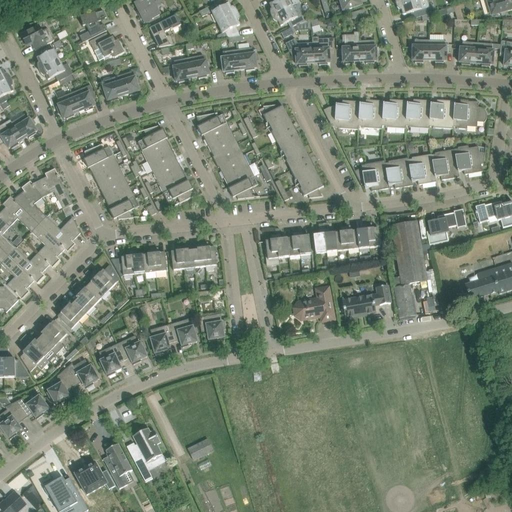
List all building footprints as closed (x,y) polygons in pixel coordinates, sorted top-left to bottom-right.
[(143,0),(135,4),(145,23),(160,16),(159,15),(155,7),(163,3),(161,0),(146,0),(144,1),(143,0)] [(278,0),(279,1),(270,5),(272,10),(271,11),(271,12),(271,13),(271,15),(271,16),(272,17),(299,4),(300,3),(298,0),(278,0)] [(361,1),(360,0),(342,0),(340,1),(343,11),(360,6),(359,2),(361,1)] [(426,0),(413,0),(396,5),(397,6),(397,8),(398,9),(399,10),(400,11),(402,10),(403,15),(413,13),(414,19),(428,15),(426,8),(429,7),(426,0)] [(486,0),(490,15),(499,12),(500,14),(501,14),(502,16),(506,15),(505,13),(511,10),(511,1),(511,2),(511,0),(486,0)] [(217,23),(237,13),(237,12),(236,11),(235,10),(234,9),(233,8),(231,9),(229,4),(212,13),(217,23)] [(301,15),(299,4),(272,17),(273,19),(273,20),(274,21),(276,22),(277,22),(278,22),(281,27),(290,22),(292,28),(305,22),(301,15)] [(207,8),(199,12),(202,17),(210,13),(207,8)] [(89,32),(79,37),(83,43),(107,31),(103,25),(100,27),(98,23),(107,18),(103,11),(80,17),(83,27),(86,26),(89,32)] [(237,21),(239,20),(239,19),(239,17),(238,16),(238,14),(237,13),(217,23),(223,34),(217,36),(219,39),(228,38),(225,33),(240,25),(237,21)] [(176,16),(149,30),(154,39),(155,38),(161,48),(173,46),(172,39),(172,38),(171,37),(170,37),(169,36),(167,37),(165,33),(170,30),(171,31),(173,30),(181,26),(176,16)] [(25,33),(21,35),(27,47),(33,44),(36,51),(54,42),(48,29),(42,32),(39,26),(31,30),(30,29),(24,31),(25,33)] [(293,28),(281,34),(284,39),(295,33),(293,28)] [(62,34),(58,36),(60,40),(68,36),(66,30),(61,32),(62,34)] [(354,36),(351,36),(342,36),(342,43),(344,43),(344,48),(342,48),(342,50),(340,50),(340,54),(343,54),(343,63),(345,63),(345,65),(354,65),(354,63),(360,62),(359,42),(359,33),(354,33),(354,36)] [(107,34),(90,42),(95,52),(100,49),(105,59),(113,55),(115,58),(125,54),(118,41),(115,43),(113,38),(110,39),(107,34)] [(312,37),(312,43),(313,64),(319,64),(319,66),(328,66),(328,64),(330,63),(330,54),(335,54),(334,39),(319,39),(319,37),(312,37)] [(313,64),(312,43),(297,44),(295,39),(285,44),(290,53),(293,52),(293,56),(296,56),(296,65),(299,65),(299,67),(308,67),(307,65),(313,64)] [(60,41),(53,44),(56,50),(62,46),(60,41)] [(374,41),(359,42),(360,62),(366,62),(366,64),(375,64),(374,62),(377,62),(376,53),(379,52),(379,48),(376,48),(376,47),(374,47),(374,41)] [(429,62),(430,41),(415,41),(414,47),(413,47),(412,48),(410,48),(410,52),(412,52),(412,61),(415,61),(415,64),(424,64),(424,62),(429,62)] [(445,41),(443,41),(430,41),(429,62),(435,62),(435,64),(444,64),(444,62),(446,62),(446,53),(449,53),(449,49),(446,48),(447,47),(445,47),(445,41)] [(500,50),(500,57),(505,57),(504,66),(510,67),(510,69),(511,69),(511,43),(501,42),(501,45),(500,50)] [(476,64),(477,44),(462,43),(462,49),(460,48),(460,50),(458,50),(457,54),(460,54),(459,63),(461,63),(461,66),(470,66),(470,64),(476,64)] [(477,44),(476,64),(482,65),(481,67),(490,68),(490,66),(493,66),(493,56),(496,57),(496,52),(494,52),(494,51),(492,51),(492,50),(500,50),(501,45),(492,45),(477,44)] [(252,48),(237,50),(240,71),(246,70),(246,72),(255,71),(254,69),(257,69),(255,54),(253,54),(252,48)] [(54,50),(37,59),(40,64),(38,65),(38,66),(38,67),(38,69),(39,70),(39,71),(60,61),(54,50)] [(240,71),(237,50),(222,52),(223,58),(221,58),(221,60),(219,60),(220,64),(222,64),(223,73),(226,73),(226,75),(235,74),(234,72),(240,71)] [(203,56),(188,59),(193,79),(198,78),(199,80),(207,78),(207,76),(209,76),(207,66),(210,66),(209,62),(207,62),(206,61),(204,61),(203,56)] [(193,79),(188,59),(174,61),(175,67),(173,68),(176,82),(178,82),(179,84),(187,82),(187,80),(193,79)] [(63,67),(60,61),(39,71),(40,73),(41,74),(42,75),(43,76),(44,76),(46,76),(48,80),(57,76),(60,81),(73,75),(68,65),(63,67)] [(0,85),(11,79),(10,78),(10,77),(9,76),(8,75),(6,74),(5,75),(3,70),(0,71),(0,85)] [(132,72),(117,77),(124,97),(129,95),(130,97),(138,94),(138,92),(140,91),(135,77),(134,78),(132,72)] [(71,76),(65,79),(67,84),(74,81),(71,76)] [(124,97),(117,77),(103,81),(105,87),(103,88),(103,89),(101,90),(103,94),(105,93),(107,102),(110,101),(110,103),(119,100),(118,98),(124,97)] [(11,87),(12,86),(12,85),(12,83),(12,82),(12,81),(11,79),(0,85),(0,98),(13,92),(11,87)] [(67,84),(65,79),(59,82),(61,87),(67,84)] [(85,88),(71,94),(79,113),(95,106),(91,98),(93,97),(92,93),(94,93),(91,86),(85,88)] [(58,107),(55,108),(57,112),(60,111),(63,119),(79,113),(71,94),(57,99),(60,105),(58,106),(58,107)] [(406,125),(407,104),(408,102),(406,102),(404,102),(401,101),(399,102),(396,102),(394,102),(394,101),(390,100),(389,104),(384,104),(382,125),(386,125),(386,128),(406,129),(406,125)] [(429,130),(430,125),(431,105),(431,102),(430,102),(427,101),(425,101),(422,102),(420,102),(418,102),(417,101),(413,100),(413,105),(407,104),(406,125),(409,125),(409,128),(429,130)] [(358,131),(359,125),(360,104),(360,103),(359,103),(356,103),(354,103),(352,103),(349,103),(347,103),(346,102),(342,101),(342,106),(339,106),(337,106),(334,106),(332,107),(330,108),(324,111),(335,134),(336,134),(332,128),(335,126),(338,126),(338,129),(358,131)] [(382,125),(384,104),(384,102),(383,102),(380,102),(378,102),(375,102),(373,102),(370,102),(370,101),(366,101),(366,105),(360,104),(359,125),(362,125),(362,129),(382,130),(382,125)] [(453,126),(455,105),(455,102),(454,102),(451,102),(448,102),(446,102),(444,102),(441,102),(441,101),(437,101),(437,105),(431,105),(430,125),(433,125),(433,129),(453,130),(453,126)] [(480,108),(478,108),(478,103),(477,103),(472,103),(470,103),(465,103),(465,101),(461,101),(460,105),(455,105),(453,126),(457,126),(456,129),(467,130),(467,127),(477,128),(477,123),(484,123),(485,122),(486,120),(487,118),(487,117),(487,115),(486,113),(485,111),(483,110),(482,109),(480,108)] [(7,102),(1,105),(4,110),(10,106),(7,102)] [(276,106),(263,107),(263,108),(264,108),(267,115),(263,116),(270,130),(290,120),(283,107),(277,109),(276,106)] [(240,120),(235,110),(231,112),(236,122),(240,120)] [(202,136),(204,135),(228,124),(223,115),(214,120),(212,115),(217,114),(196,118),(197,118),(201,126),(197,128),(202,136)] [(25,115),(12,123),(23,141),(37,132),(30,119),(28,120),(25,115)] [(23,141),(12,123),(10,120),(0,126),(0,143),(4,142),(8,149),(23,141)] [(277,143),(296,134),(290,120),(270,130),(277,143)] [(208,146),(233,134),(228,124),(204,135),(206,138),(204,139),(208,146)] [(138,143),(142,152),(165,140),(167,139),(163,130),(160,132),(158,127),(138,133),(144,132),(147,138),(138,143)] [(134,140),(131,134),(125,137),(126,138),(128,141),(128,142),(134,140)] [(215,156),(238,145),(233,134),(208,146),(212,154),(213,153),(215,156)] [(284,157),(303,147),(296,134),(277,143),(284,157)] [(147,162),(172,150),(168,142),(166,143),(165,140),(142,152),(147,162)] [(88,169),(91,168),(114,156),(109,147),(100,152),(98,147),(104,145),(104,144),(84,152),(88,158),(84,160),(88,169)] [(221,167),(244,156),(238,145),(215,156),(212,157),(218,169),(221,167)] [(458,151),(455,152),(458,172),(464,172),(464,175),(468,175),(469,173),(471,173),(474,173),(476,173),(479,173),(481,173),(482,172),(481,165),(483,165),(484,165),(486,146),(485,146),(484,154),(479,153),(478,148),(468,149),(468,147),(458,148),(458,151)] [(310,160),(303,147),(284,157),(290,170),(310,160)] [(153,173),(176,161),(174,158),(176,157),(172,150),(147,162),(153,173)] [(458,172),(455,152),(455,151),(435,154),(435,157),(432,158),(435,178),(441,177),(441,181),(445,180),(446,179),(448,179),(451,179),(453,179),(455,179),(458,178),(459,178),(458,172)] [(435,178),(432,158),(431,155),(412,159),(412,162),(409,163),(412,183),(418,182),(418,186),(422,185),(422,184),(425,184),(427,184),(430,184),(432,183),(435,183),(436,183),(435,178)] [(94,179),(119,166),(114,156),(91,168),(92,170),(91,171),(94,179)] [(224,179),(249,166),(244,156),(221,167),(222,170),(220,171),(224,179)] [(412,183),(409,163),(408,159),(388,162),(389,166),(385,166),(389,186),(394,185),(395,189),(399,189),(399,187),(402,187),(404,187),(407,187),(409,187),(412,187),(413,186),(412,183)] [(317,174),(310,160),(290,170),(297,184),(317,174)] [(177,164),(176,161),(153,173),(158,184),(183,171),(179,164),(177,164)] [(389,186),(385,166),(385,162),(365,165),(365,168),(362,169),(362,168),(355,172),(352,166),(351,166),(361,186),(364,185),(365,189),(371,188),(372,192),(376,192),(376,190),(378,190),(381,190),(383,190),(386,190),(388,189),(388,190),(389,189),(389,186)] [(101,189),(124,177),(119,166),(94,179),(98,186),(100,186),(101,189)] [(254,177),(249,166),(224,179),(228,186),(230,185),(231,188),(254,177)] [(46,178),(33,185),(43,198),(54,193),(63,210),(73,205),(55,170),(45,175),(46,178)] [(186,179),(183,171),(158,184),(163,194),(186,183),(185,180),(186,179)] [(324,187),(317,174),(297,184),(304,197),(308,195),(309,199),(322,198),(322,197),(318,190),(324,187)] [(105,200),(130,188),(124,177),(101,189),(103,192),(101,193),(105,200)] [(254,177),(231,188),(229,190),(233,198),(236,196),(238,200),(260,198),(260,197),(253,198),(249,190),(258,185),(254,177)] [(189,181),(186,183),(163,194),(167,203),(177,198),(180,203),(175,206),(175,207),(193,197),(190,191),(193,190),(189,181)] [(34,205),(43,198),(33,185),(30,182),(21,189),(24,192),(13,200),(39,225),(47,217),(34,205)] [(112,210),(135,198),(130,188),(105,200),(109,208),(111,207),(112,210)] [(39,225),(13,200),(11,197),(3,205),(6,208),(0,213),(0,217),(10,227),(18,220),(32,233),(39,225)] [(135,198),(112,210),(110,211),(114,220),(117,218),(118,220),(118,221),(139,218),(132,218),(129,212),(139,207),(135,198)] [(158,201),(154,203),(159,213),(163,211),(158,201)] [(503,229),(511,226),(511,202),(502,205),(501,202),(485,206),(484,205),(475,207),(476,212),(475,212),(477,219),(478,219),(480,224),(489,221),(488,220),(497,217),(498,222),(501,221),(503,229)] [(453,212),(454,214),(437,217),(438,221),(427,223),(429,232),(427,233),(429,246),(448,242),(446,233),(449,233),(448,228),(456,227),(457,228),(466,226),(464,216),(465,216),(465,214),(464,215),(463,210),(453,212)] [(10,227),(0,217),(0,248),(9,257),(16,249),(2,235),(10,227)] [(61,231),(47,217),(39,225),(65,250),(68,253),(75,245),(73,242),(80,234),(73,218),(61,231)] [(417,222),(391,227),(402,286),(427,282),(417,222)] [(65,250),(39,225),(32,233),(45,246),(37,255),(49,266),(52,269),(60,261),(57,258),(65,250)] [(370,248),(367,225),(363,226),(363,230),(357,231),(359,250),(370,248)] [(371,225),(367,225),(370,248),(380,247),(378,229),(371,229),(371,225)] [(359,250),(357,231),(350,232),(349,227),(345,228),(348,251),(359,250)] [(348,251),(345,228),(341,228),(342,233),(335,234),(337,252),(348,251)] [(326,254),(324,230),(320,231),(320,235),(313,236),(316,255),(326,254)] [(337,252),(335,234),(329,234),(328,230),(324,230),(326,254),(337,252)] [(300,257),(298,233),(293,234),(294,238),(287,239),(290,258),(300,257)] [(311,255),(309,237),(302,237),(302,233),(298,233),(300,257),(311,255)] [(290,258),(287,239),(281,240),(280,235),(276,236),(279,259),(290,258)] [(279,259),(276,236),(272,236),(272,241),(266,242),(266,249),(264,249),(267,267),(280,266),(279,259)] [(206,268),(203,244),(199,245),(200,249),(193,250),(195,269),(206,268)] [(207,244),(203,244),(206,268),(206,272),(214,271),(214,267),(217,266),(215,248),(208,248),(207,244)] [(186,246),(182,247),(184,270),(185,276),(196,274),(195,269),(193,250),(186,251),(186,246)] [(184,270),(182,247),(178,247),(178,252),(171,253),(173,271),(184,270)] [(9,257),(0,248),(0,263),(1,265),(9,257)] [(49,266),(37,255),(30,262),(16,249),(9,257),(35,282),(34,282),(37,285),(45,277),(42,274),(49,266)] [(157,249),(153,250),(156,273),(167,272),(165,253),(158,254),(157,249)] [(156,273),(153,250),(149,250),(150,255),(143,256),(145,274),(156,273)] [(134,275),(132,252),(128,253),(128,257),(121,258),(121,259),(111,261),(121,278),(123,277),(134,275)] [(145,274),(143,256),(136,256),(136,252),(132,252),(134,275),(145,274)] [(35,282),(9,257),(1,265),(15,278),(7,286),(22,301),(30,293),(27,290),(34,282),(35,282)] [(479,281),(465,285),(470,301),(498,292),(499,294),(511,290),(511,263),(477,274),(479,281)] [(110,266),(104,271),(103,270),(98,275),(95,272),(92,275),(109,291),(119,281),(113,269),(110,266)] [(109,291),(92,275),(89,278),(93,281),(88,286),(102,299),(109,291)] [(393,279),(400,319),(414,316),(410,286),(401,288),(399,278),(393,279)] [(102,299),(88,286),(83,291),(80,288),(77,291),(94,307),(102,299)] [(373,296),(342,301),(345,318),(376,313),(375,307),(391,304),(388,286),(377,288),(378,295),(373,296)] [(0,298),(7,299),(12,294),(4,287),(4,288),(0,287),(0,298)] [(298,303),(294,309),(295,316),(301,321),(321,317),(322,322),(334,320),(329,288),(316,290),(318,300),(298,303)] [(94,307),(77,291),(74,294),(78,297),(73,302),(87,315),(94,307)] [(210,298),(209,292),(195,293),(196,300),(210,298)] [(7,313),(19,301),(12,294),(7,299),(0,298),(0,309),(2,310),(4,310),(7,313),(6,313),(7,313)] [(87,315),(73,302),(68,306),(65,303),(62,306),(79,322),(87,315)] [(79,322),(62,306),(59,309),(63,312),(58,317),(71,330),(79,322)] [(221,315),(199,318),(201,333),(205,332),(207,332),(209,343),(218,341),(217,341),(217,340),(225,338),(223,328),(225,328),(224,323),(222,324),(222,323),(221,321),(222,321),(221,315)] [(91,329),(94,323),(88,319),(85,325),(91,329)] [(189,320),(169,325),(174,343),(180,341),(182,349),(191,346),(190,346),(190,344),(197,342),(194,332),(197,332),(195,328),(193,328),(193,327),(191,328),(189,320)] [(45,324),(42,327),(59,343),(67,335),(53,322),(49,327),(45,324)] [(174,343),(169,325),(150,331),(152,339),(150,339),(151,340),(149,341),(150,345),(152,344),(155,356),(164,354),(164,353),(163,353),(163,352),(170,350),(169,344),(174,343)] [(59,343),(42,327),(40,330),(43,333),(38,338),(56,355),(64,347),(59,343)] [(84,347),(94,337),(91,334),(87,339),(86,337),(80,343),(84,347)] [(26,335),(24,339),(27,342),(44,358),(49,363),(56,355),(38,338),(34,342),(30,339),(26,335)] [(135,337),(117,345),(125,361),(130,359),(133,366),(141,362),(140,361),(147,357),(143,348),(145,347),(143,343),(141,344),(140,343),(138,344),(135,337)] [(24,354),(20,358),(30,373),(44,358),(27,342),(24,339),(21,341),(25,345),(24,345),(28,348),(23,353),(24,354)] [(125,361),(117,345),(99,353),(102,361),(100,361),(101,363),(99,364),(101,367),(103,366),(108,378),(116,374),(116,373),(115,374),(115,372),(122,369),(119,364),(125,361)] [(18,361),(15,361),(15,359),(8,360),(8,355),(4,355),(4,378),(15,378),(29,378),(18,361)] [(72,364),(67,369),(77,386),(82,383),(86,390),(94,385),(93,385),(93,384),(99,380),(94,371),(96,370),(94,366),(92,367),(91,366),(89,367),(85,360),(74,367),(72,364)] [(67,392),(77,386),(67,369),(57,377),(61,384),(48,392),(49,393),(47,394),(49,397),(51,396),(57,407),(65,403),(64,402),(63,401),(70,397),(67,392)] [(23,399),(11,405),(23,421),(33,414),(37,420),(44,415),(43,414),(49,409),(43,401),(45,400),(42,396),(40,397),(39,396),(27,405),(23,399)] [(23,421),(11,405),(5,408),(7,411),(0,415),(0,423),(1,425),(0,425),(0,427),(0,431),(1,432),(3,431),(10,441),(17,436),(17,435),(16,435),(16,434),(22,430),(18,425),(23,421)] [(162,455),(157,446),(161,444),(154,431),(151,433),(148,429),(132,437),(137,445),(135,446),(134,444),(127,448),(146,483),(153,480),(145,465),(153,460),(154,461),(156,460),(155,459),(162,455)] [(208,439),(188,449),(194,461),(214,451),(208,439)] [(109,457),(103,460),(119,490),(127,486),(123,476),(125,475),(125,476),(127,475),(127,474),(132,471),(118,445),(106,451),(109,457)] [(76,474),(75,475),(75,476),(86,495),(87,496),(88,496),(88,495),(106,485),(109,490),(115,487),(106,471),(101,474),(96,464),(95,463),(95,464),(88,468),(88,467),(87,468),(83,470),(83,471),(76,474)] [(45,488),(44,489),(48,496),(49,496),(55,506),(57,505),(61,511),(62,511),(74,506),(76,511),(81,511),(86,509),(87,509),(70,478),(65,481),(63,478),(45,488)] [(33,487),(25,495),(31,503),(38,496),(33,487)] [(0,511),(17,511),(20,510),(26,505),(15,493),(9,498),(4,502),(0,505),(0,511)]
